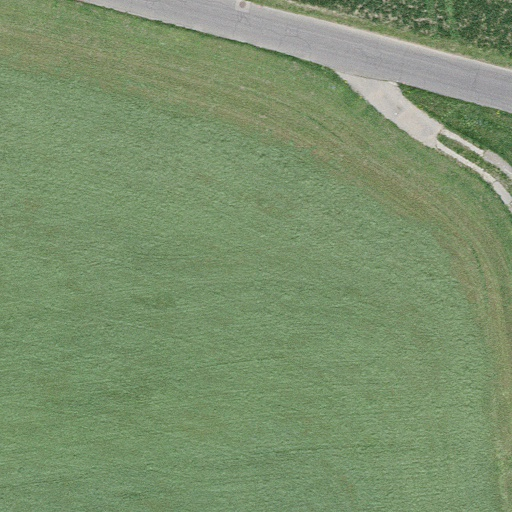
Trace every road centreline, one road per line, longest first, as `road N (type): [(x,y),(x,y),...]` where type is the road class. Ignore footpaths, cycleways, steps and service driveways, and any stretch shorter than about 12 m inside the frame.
road 1 (unclassified): [(166,0),(511,90)]
road 2 (track): [(511,191),(478,158),(382,97),(352,48)]
